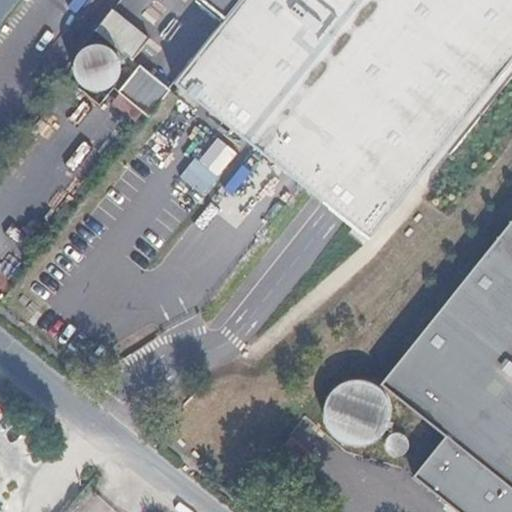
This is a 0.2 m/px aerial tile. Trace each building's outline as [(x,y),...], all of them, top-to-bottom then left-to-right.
[(511,0),(242,0),(226,21),(174,86),(186,95),(246,142),(333,211),(371,241),(395,211),(445,147),(487,94),(511,62),(511,0)] [(199,0),(226,21),(242,0),(199,0)] [(114,6),(95,28),(134,60),(153,37),(114,6)] [(93,44),(82,48),(73,58),(71,70),(75,81),(85,90),(98,93),(109,89),(117,80),(120,68),(117,55),(106,46),(93,44)] [(138,68),(121,89),(152,114),(168,93),(138,68)] [(511,511),(511,227),(386,389),(450,439),(415,483),(452,511),(511,511)] [(263,396),(232,371),(198,416),(211,427),(204,436),(222,450),(263,396)] [(335,397),(330,408),(330,424),(335,436),(346,446),(359,450),(373,449),(385,442),(393,430),(396,417),(394,405),(388,395),(377,387),(366,384),(354,384),(344,389),(335,397)] [(399,436),(393,441),(391,451),(398,459),(404,460),(409,458),(415,449),(412,441),(406,436),(399,436)]
